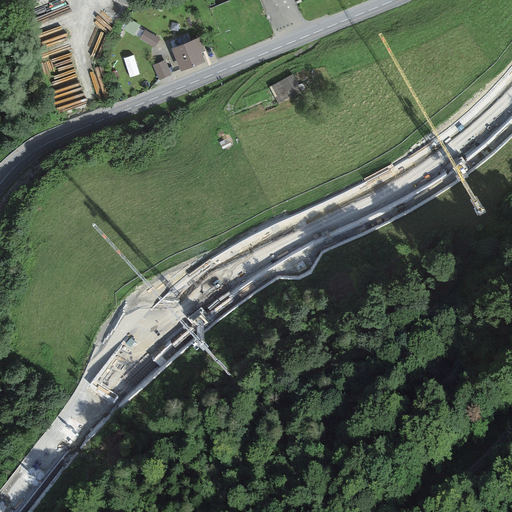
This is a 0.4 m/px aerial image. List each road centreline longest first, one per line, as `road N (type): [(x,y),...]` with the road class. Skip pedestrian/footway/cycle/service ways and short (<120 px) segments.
road 1 (primary): [(7,511),(184,307),(235,271),(405,184),(511,100)]
road 2 (primary): [(393,0),(45,144),(0,182)]
